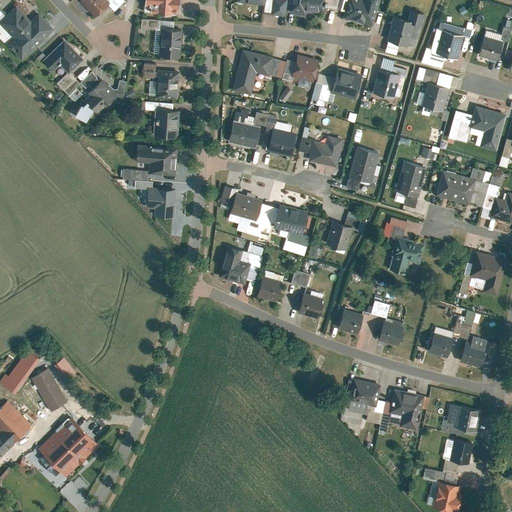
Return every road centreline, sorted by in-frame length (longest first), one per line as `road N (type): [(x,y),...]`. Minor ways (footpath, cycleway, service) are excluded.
road 1 (residential): [(181,280),(361,353),(492,388)]
road 2 (residential): [(181,280),(121,439),(77,511)]
road 3 (residential): [(347,40),(200,20)]
road 4 (residential): [(200,20),(195,155)]
road 5 (residential): [(195,155),(181,280)]
road 6 (residential): [(492,388),(469,511)]
road 7 (residential): [(511,266),(492,388)]
